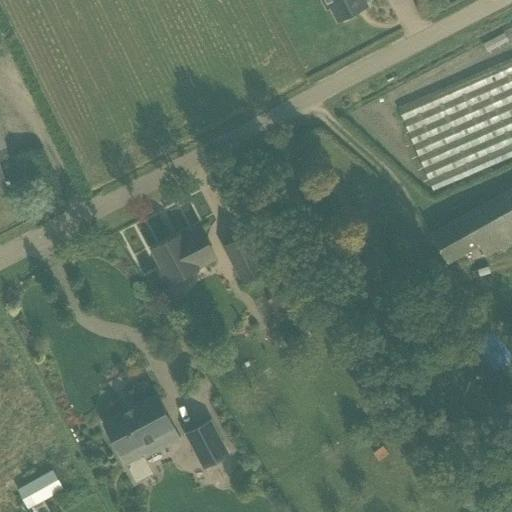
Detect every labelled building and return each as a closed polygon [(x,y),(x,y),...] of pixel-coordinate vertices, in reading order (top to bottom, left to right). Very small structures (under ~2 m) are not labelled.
[(322,0),(327,8),(330,6),(338,21),(341,19),(342,20),(344,20),(352,16),(353,14),(353,13),(356,11),(354,7),(367,0),(322,0)] [(511,58),(397,108),(432,189),(511,155),(511,58)] [(0,160),(9,158),(0,130),(0,160)] [(446,262),(478,244),(485,256),(491,252),(511,240),(511,188),(430,234),(446,262)] [(335,193),(321,201),(328,212),(341,205),(335,193)] [(198,268),(198,267),(216,258),(200,228),(182,238),(180,234),(152,249),(162,268),(158,271),(166,285),(198,268)] [(265,270),(247,235),(224,247),(242,282),(265,270)] [(285,313),(276,295),(267,299),(276,317),(285,313)] [(296,328),(281,335),(288,350),(304,342),(303,340),(311,336),(305,324),(296,328)] [(102,420),(125,465),(181,436),(157,391),(102,420)] [(185,432),(203,467),(230,453),(211,418),(185,432)] [(383,446),(373,453),(379,461),(389,454),(383,446)] [(28,509),(64,489),(49,463),(23,477),(27,484),(18,490),(28,509)]
